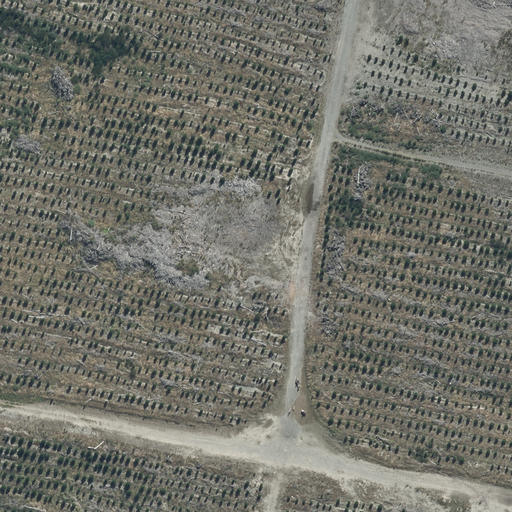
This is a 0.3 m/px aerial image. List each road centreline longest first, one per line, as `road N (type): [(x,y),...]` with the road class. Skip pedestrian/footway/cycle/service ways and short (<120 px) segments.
road 1 (unclassified): [(351,0),(257,453)]
road 2 (unclassified): [(257,453),(0,407)]
road 3 (unclassified): [(511,511),(257,453)]
